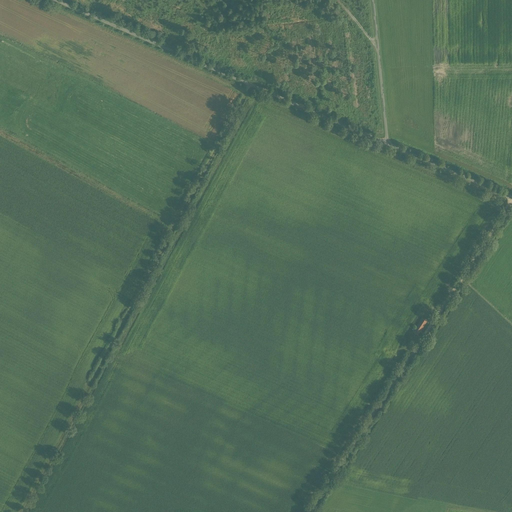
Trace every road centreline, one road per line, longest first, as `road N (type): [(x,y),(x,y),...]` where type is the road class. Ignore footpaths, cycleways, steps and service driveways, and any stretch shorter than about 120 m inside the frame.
road 1 (unclassified): [(56,0),(511,197)]
road 2 (track): [(21,511),(251,85)]
road 3 (track): [(308,511),(511,200)]
